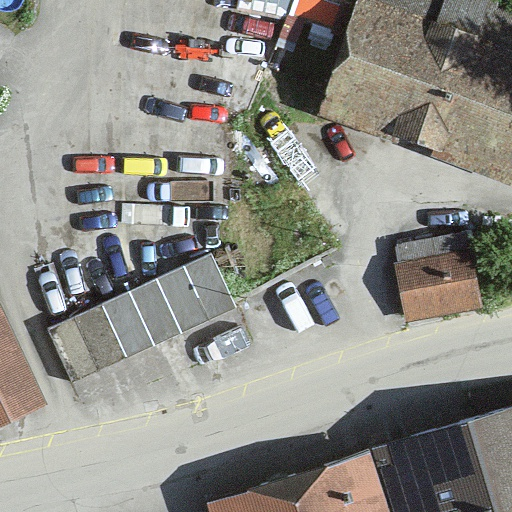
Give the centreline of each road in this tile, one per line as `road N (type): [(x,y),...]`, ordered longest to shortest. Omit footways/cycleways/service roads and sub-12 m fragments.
road 1 (tertiary): [(0,499),(511,358)]
road 2 (unknown): [(357,400),(382,227),(430,190),(468,180),(511,184)]
